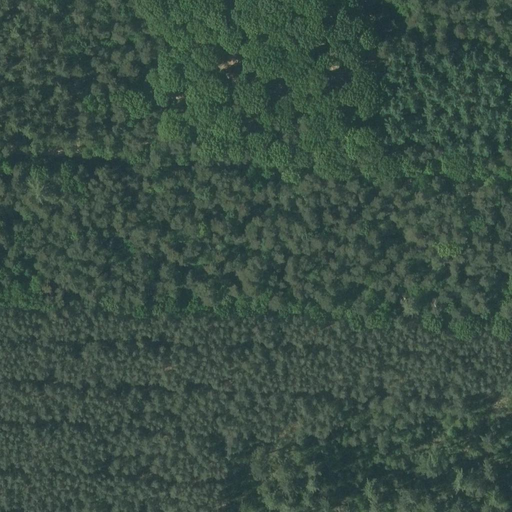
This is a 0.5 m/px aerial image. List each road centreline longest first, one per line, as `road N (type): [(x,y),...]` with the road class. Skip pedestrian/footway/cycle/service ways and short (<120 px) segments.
road 1 (track): [(511,165),(0,144)]
road 2 (track): [(152,151),(175,202),(186,300),(0,290)]
road 3 (track): [(186,300),(511,312)]
road 4 (track): [(76,148),(68,0)]
